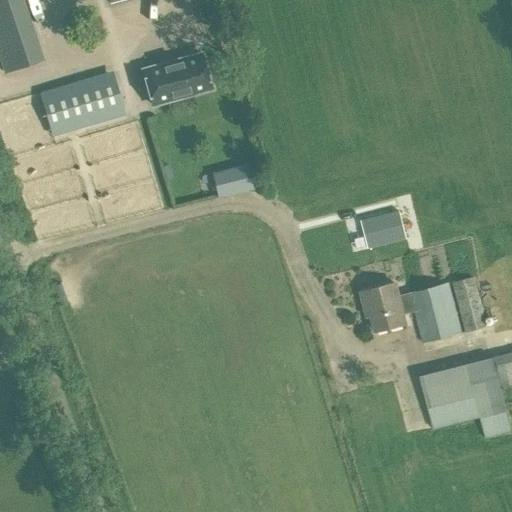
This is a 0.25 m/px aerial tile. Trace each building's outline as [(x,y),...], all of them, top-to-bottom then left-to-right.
[(16,0),(0,0),(0,58),(5,71),(37,60),(16,0)] [(143,70),(152,105),(210,89),(201,54),(143,70)] [(123,109),(113,78),(42,98),(51,130),(123,109)] [(253,190),(247,166),(236,169),(242,193),(253,190)] [(399,212),(360,221),(368,250),(406,241),(399,212)] [(485,326),(473,277),(453,282),(465,331),(485,326)] [(421,343),(462,333),(449,284),(398,296),(395,283),(361,291),(367,318),(372,316),(376,331),(405,324),(402,313),(413,311),(421,343)] [(511,384),(511,352),(419,376),(433,428),(479,417),(484,438),(511,431),(501,387),(511,384)]
